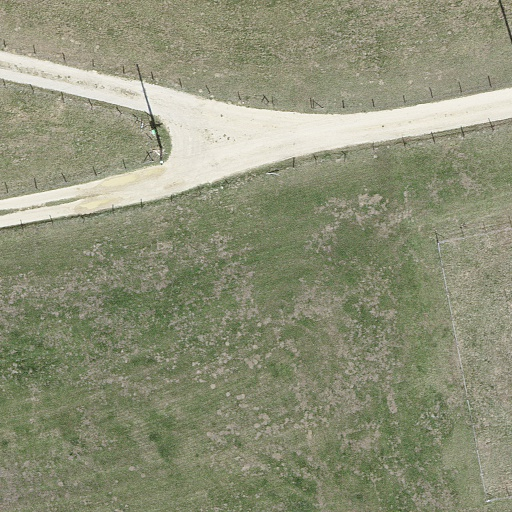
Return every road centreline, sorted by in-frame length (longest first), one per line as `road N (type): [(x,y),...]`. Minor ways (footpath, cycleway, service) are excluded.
road 1 (track): [(0,59),(131,89),(257,145)]
road 2 (track): [(0,214),(257,145)]
road 3 (track): [(511,97),(257,145)]
